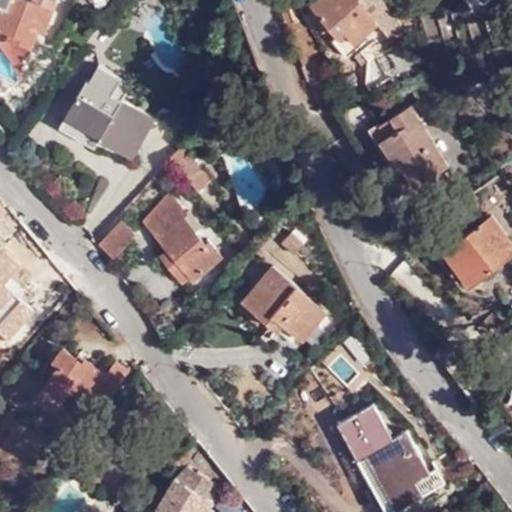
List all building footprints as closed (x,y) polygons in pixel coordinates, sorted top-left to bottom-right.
[(33,45),(40,29),(45,31),(57,0),(0,0),(0,28),(10,32),(9,35),(33,45)] [(314,0),(358,58),(402,23),(384,0),(314,0)] [(146,134),(153,122),(155,116),(105,87),(97,100),(81,90),(67,114),(78,122),(102,136),(133,154),(146,134)] [(406,165),(417,184),(449,164),(412,104),(376,126),(401,168),(406,165)] [(102,136),(78,122),(73,132),(97,147),(102,136)] [(162,126),(153,122),(146,134),(154,139),(162,126)] [(215,176),(185,144),(173,156),(200,188),(215,176)] [(149,224),(179,199),(172,190),(145,219),(149,224)] [(0,216),(9,207),(0,196),(0,216)] [(200,274),(223,256),(212,241),(208,243),(186,217),(190,213),(179,199),(149,224),(167,246),(162,251),(185,280),(191,275),(193,279),(200,274)] [(489,215),(460,238),(486,274),(511,253),(511,236),(510,233),(506,237),(489,215)] [(136,231),(122,217),(101,242),(115,255),(136,231)] [(486,274),(460,238),(454,242),(480,278),(486,274)] [(234,269),(223,256),(200,274),(213,291),(234,269)] [(242,296),(269,318),(275,312),(286,321),(305,337),(329,310),(272,260),(242,296)] [(30,300),(0,277),(0,337),(1,338),(30,300)] [(275,312),(269,318),(280,328),(286,321),(275,312)] [(511,353),(511,327),(495,342),(508,358),(511,353)] [(40,391),(59,405),(75,383),(84,390),(93,396),(100,387),(111,395),(130,367),(116,357),(108,371),(100,365),(97,369),(92,365),(63,344),(53,359),(59,364),(40,391)] [(94,361),(92,365),(97,369),(100,365),(94,361)] [(75,383),(59,405),(69,412),(84,390),(75,383)] [(369,451),(399,505),(439,484),(431,470),(408,429),(395,436),(377,403),(343,421),(361,455),(369,451)] [(391,510),(399,505),(369,451),(361,455),(391,510)] [(431,470),(439,484),(447,480),(439,465),(431,470)] [(205,511),(214,498),(175,475),(152,511),(205,511)]
